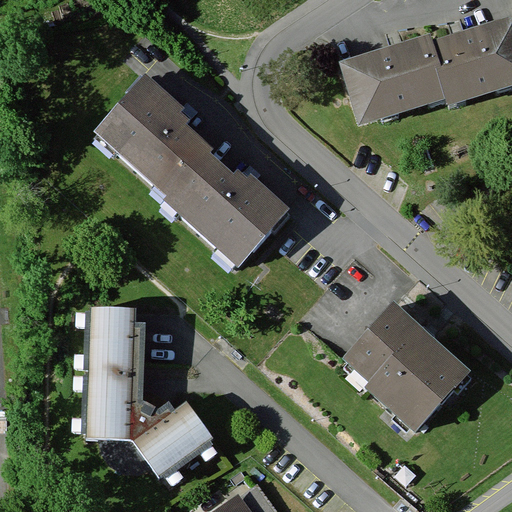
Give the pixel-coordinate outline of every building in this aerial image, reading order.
[(511,19),(429,45),(445,97),(447,105),(511,85),(511,19)] [(427,37),(343,63),(361,123),(445,97),(429,45),(427,37)] [(181,118),(144,83),(96,135),(239,264),(287,211),(241,170),(232,181),(172,127),(181,118)] [(386,303),(334,363),(412,429),(463,369),(386,303)] [(136,312),(89,311),(85,445),(99,446),(102,457),(122,476),(139,476),(149,473),(158,485),(213,443),(186,408),(146,438),(133,420),(136,312)] [(276,511),(257,486),(220,511),(276,511)]
